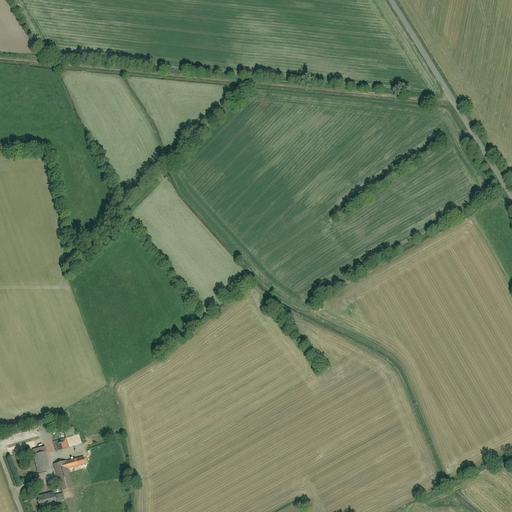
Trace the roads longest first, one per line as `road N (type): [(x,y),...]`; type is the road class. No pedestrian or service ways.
road 1 (track): [(0,58),(454,101)]
road 2 (unclassified): [(392,0),(511,196)]
